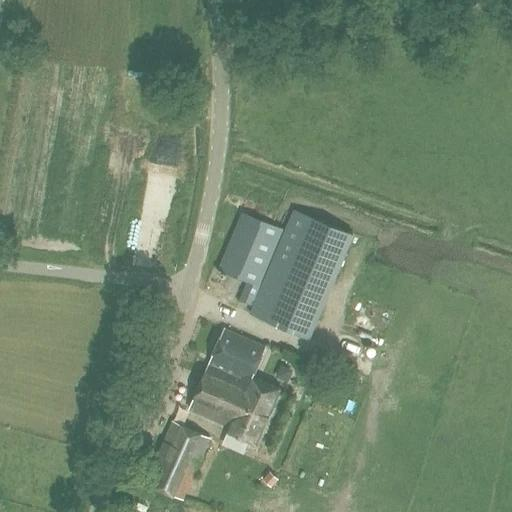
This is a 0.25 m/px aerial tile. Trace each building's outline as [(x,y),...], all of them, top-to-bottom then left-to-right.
[(353,234),(295,209),(286,230),(262,285),(249,280),(240,300),(254,306),(251,313),(309,338),(353,234)] [(286,230),(243,212),(219,268),(249,280),(262,285),(286,230)] [(225,329),(190,408),(230,426),(228,431),(257,444),(281,389),(253,376),(266,347),(225,329)] [(184,499),(211,437),(173,421),(146,483),(184,499)] [(146,506),(139,503),(137,508),(144,511),(146,506)]
